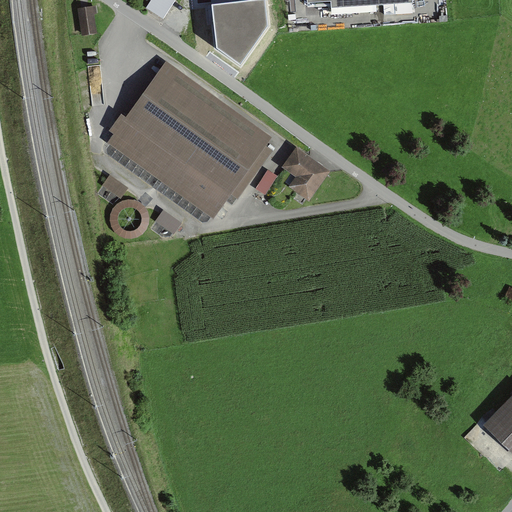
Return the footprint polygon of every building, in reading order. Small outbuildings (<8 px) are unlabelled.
[(154,0),(151,7),(167,17),(176,0),(154,0)] [(196,0),(200,31),(278,22),(275,0),(196,0)] [(316,0),(316,4),(338,3),(338,9),(421,5),(420,0),(316,0)] [(96,6),(81,7),(85,35),(100,33),(96,6)] [(271,136),(167,61),(127,116),(123,113),(110,130),(115,133),(109,140),(215,216),(231,193),(238,198),(273,150),(265,144),(271,136)] [(334,172),(301,148),(287,167),(301,178),(294,188),(312,202),(334,172)] [(269,169),(257,189),(266,195),(279,176),(269,169)] [(121,198),(129,188),(111,175),(103,185),(121,198)] [(128,201),(130,231),(125,231),(126,237),(149,236),(147,200),(128,201)] [(164,210),(156,221),(175,234),(182,223),(164,210)] [(511,403),(491,426),(511,444),(511,403)]
